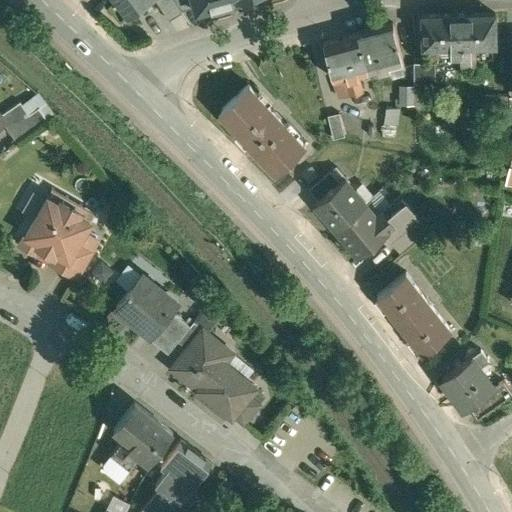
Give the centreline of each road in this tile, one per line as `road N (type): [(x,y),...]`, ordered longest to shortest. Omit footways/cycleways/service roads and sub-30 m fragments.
road 1 (residential): [(458,456),(308,260),(127,79)]
road 2 (residential): [(324,511),(125,358),(53,320)]
road 3 (residential): [(127,79),(187,50),(317,13)]
road 4 (residential): [(53,320),(0,459)]
